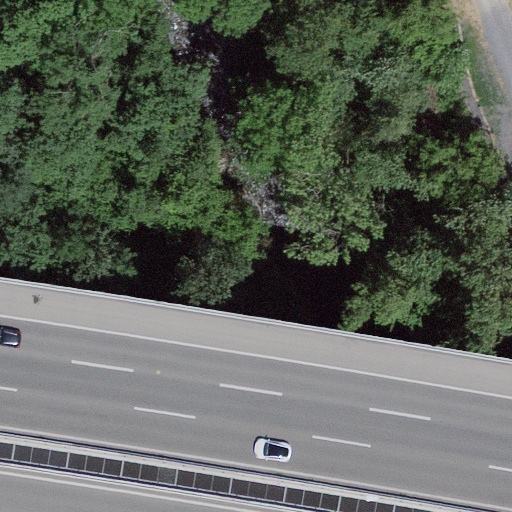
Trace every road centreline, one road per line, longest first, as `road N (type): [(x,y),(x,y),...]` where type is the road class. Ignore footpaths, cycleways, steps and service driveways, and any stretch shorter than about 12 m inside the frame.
road 1 (motorway): [(511,471),(0,387)]
road 2 (track): [(66,201),(74,449),(68,511)]
